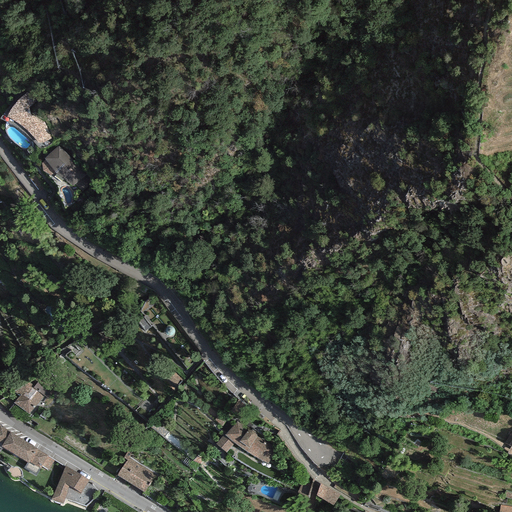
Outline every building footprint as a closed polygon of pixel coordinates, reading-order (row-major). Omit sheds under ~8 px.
[(17,101),(5,124),(17,129),(39,147),(50,140),(45,121),(32,117),(27,109),(35,102),(29,92),(17,101)] [(59,150),(45,164),(71,192),(76,187),(81,193),(91,183),(59,150)] [(102,298),(86,289),(81,300),(97,308),(102,298)] [(147,335),(135,325),(131,330),(143,340),(147,335)] [(165,339),(167,338),(168,337),(169,335),(169,333),(168,332),(167,330),(166,329),(164,328),(162,329),(160,329),(159,330),(158,332),(158,334),(158,336),(159,337),(160,338),(162,339),(164,339),(165,339)] [(188,378),(167,362),(162,369),(183,384),(188,378)] [(42,396),(30,386),(17,403),(29,413),(42,396)] [(236,422),(225,435),(234,443),(236,444),(240,438),(246,428),(236,422)] [(1,427),(0,426),(0,447),(1,449),(2,447),(28,462),(25,467),(35,474),(41,465),(49,470),(54,461),(1,427)] [(241,439),(240,441),(250,447),(257,437),(257,436),(256,432),(252,430),(247,430),(241,439)] [(216,444),(226,452),(234,443),(225,435),(224,434),(216,444)] [(240,441),(241,439),(240,438),(236,444),(250,454),(268,464),(273,446),(257,437),(250,447),(240,441)] [(153,475),(129,460),(119,475),(144,491),(153,475)] [(87,481),(65,468),(53,499),(63,502),(69,484),(82,491),(87,481)] [(338,495),(318,484),(314,493),(333,504),(338,495)] [(511,493),(506,491),(503,499),(511,501),(511,493)]
